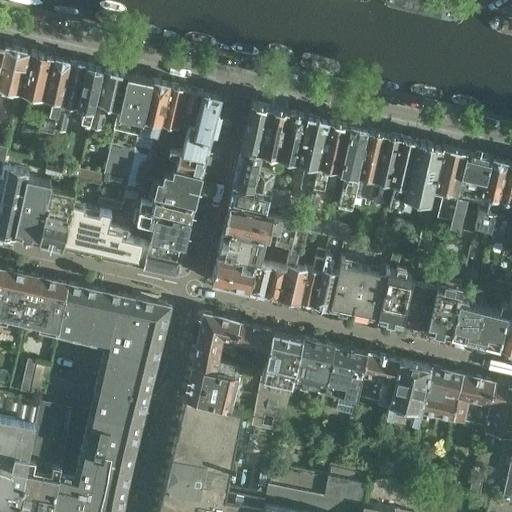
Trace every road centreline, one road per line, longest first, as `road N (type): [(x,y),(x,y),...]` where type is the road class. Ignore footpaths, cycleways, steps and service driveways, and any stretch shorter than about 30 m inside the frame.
road 1 (residential): [(511,368),(194,294)]
road 2 (residential): [(238,90),(511,147)]
road 3 (residential): [(0,29),(238,90)]
road 4 (residential): [(140,511),(194,294)]
road 5 (residential): [(194,294),(238,90)]
road 6 (residential): [(194,294),(0,249)]
